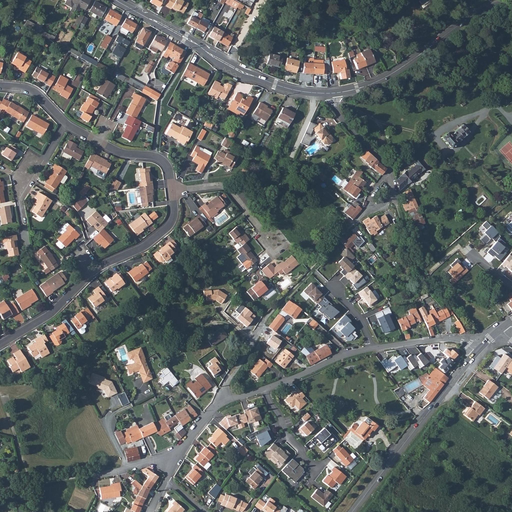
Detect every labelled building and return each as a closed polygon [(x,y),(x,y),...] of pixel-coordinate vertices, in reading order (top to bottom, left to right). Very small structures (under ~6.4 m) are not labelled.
[(75,0),(66,0),(64,4),(71,8),(75,0)] [(75,0),(71,8),(70,11),(73,13),(75,10),(78,11),(80,11),(81,8),(84,10),(90,0),(89,0),(75,0)] [(165,0),(164,4),(170,8),(171,7),(175,9),(176,8),(183,12),(188,2),(184,0),(165,0)] [(232,0),(226,0),(225,3),(236,8),(236,7),(239,3),(232,0)] [(95,2),(89,11),(100,17),(105,8),(98,4),(95,2)] [(110,10),(104,20),(109,23),(115,26),(121,16),(111,11),(110,10)] [(191,16),(186,24),(194,28),(199,20),(202,14),(198,12),(195,18),(191,16)] [(333,12),(331,16),(341,21),(343,17),(333,12)] [(123,24),(121,27),(131,33),(136,25),(126,19),(123,24)] [(199,20),(194,28),(203,33),(207,25),(199,20)] [(56,35),(26,21),(24,27),(53,41),(56,35)] [(289,29),(293,36),(293,35),(299,32),(295,25),(289,29)] [(208,36),(218,41),(222,32),(213,27),(208,36)] [(150,32),(143,28),(135,41),(136,42),(135,44),(134,46),(140,49),(142,45),(143,46),(150,32)] [(222,32),(218,41),(227,46),(234,34),(231,33),(229,36),(222,32)] [(130,41),(118,35),(115,41),(118,42),(112,53),(121,58),(126,49),(120,45),(122,42),(128,46),(130,41)] [(101,46),(106,49),(111,38),(107,36),(101,46)] [(157,49),(161,51),(166,41),(155,36),(148,49),(155,53),(157,49)] [(169,43),(164,52),(171,56),(174,58),(180,61),(185,53),(182,51),(182,50),(174,45),(173,46),(169,43)] [(326,47),(322,47),(322,44),(315,43),(315,51),(325,52),(326,47)] [(369,49),(361,52),(366,65),(375,62),(369,49)] [(366,65),(361,52),(356,54),(358,58),(353,60),(357,69),(366,65)] [(270,53),(266,62),(278,66),(281,56),(270,53)] [(20,54),(14,64),(20,67),(21,67),(23,68),(21,71),(27,74),(33,63),(27,59),(27,58),(20,54)] [(287,57),(283,68),(295,72),(298,60),(287,57)] [(302,72),(312,72),(313,63),(313,57),(308,57),(308,62),(303,62),(302,72)] [(165,69),(173,73),(180,61),(174,58),(172,62),(168,62),(164,67),(165,69)] [(344,59),(331,61),(333,73),(345,71),(344,59)] [(313,63),(312,72),(322,73),(322,63),(313,63)] [(189,64),(183,75),(204,86),(210,75),(196,68),(196,69),(193,68),(193,66),(189,64)] [(152,67),(148,65),(144,72),(148,74),(152,67)] [(39,67),(33,76),(48,84),(53,75),(42,69),(41,68),(39,67)] [(63,76),(57,85),(60,86),(58,90),(61,92),(62,91),(63,92),(62,95),(69,100),(75,89),(67,85),(70,80),(63,76)] [(107,79),(99,93),(100,95),(109,99),(114,90),(116,90),(118,86),(107,79)] [(131,85),(141,91),(144,86),(134,81),(131,85)] [(224,101),(232,87),(228,84),(225,85),(223,88),(220,86),(220,85),(215,82),(207,95),(216,100),(218,97),(224,101)] [(152,90),(148,96),(155,100),(160,94),(154,91),(152,90)] [(133,104),(127,114),(130,116),(136,119),(147,100),(136,94),(133,98),(136,100),(134,104),(133,104)] [(234,102),(231,107),(236,110),(234,113),(237,115),(239,114),(244,116),(253,101),(249,99),(246,99),(244,102),(241,100),(242,99),(240,98),(240,96),(236,94),(232,101),(234,102)] [(86,102),(81,110),(85,113),(83,116),(82,118),(90,122),(93,117),(91,116),(96,108),(98,109),(100,104),(90,98),(87,103),(86,102)] [(24,122),(29,114),(11,103),(7,101),(7,102),(1,110),(0,112),(5,115),(6,112),(19,120),(19,119),(24,122)] [(255,111),(253,115),(266,123),(271,113),(265,109),(266,108),(259,104),(255,111)] [(283,108),(278,118),(289,125),(295,114),(283,108)] [(33,116),(27,126),(44,135),(48,127),(43,124),(44,122),(33,116)] [(130,116),(128,119),(140,126),(142,122),(136,119),(130,116)] [(140,126),(128,119),(126,123),(129,125),(123,136),(131,141),(140,126)] [(147,124),(144,129),(152,133),(153,128),(147,124)] [(320,124),(313,129),(316,133),(315,134),(317,137),(316,138),(318,142),(319,142),(321,141),(324,145),(328,146),(333,143),(332,138),(330,134),(328,135),(326,131),(327,130),(324,126),(323,127),(320,124)] [(170,125),(164,135),(169,138),(170,137),(175,140),(176,139),(179,141),(177,143),(182,146),(185,142),(186,142),(191,133),(182,128),(181,131),(170,125)] [(446,134),(441,139),(452,149),(469,132),(462,125),(450,137),(446,134)] [(202,130),(197,139),(200,141),(205,132),(202,130)] [(224,138),(220,146),(225,149),(226,149),(227,146),(230,148),(232,143),(224,138)] [(69,143),(64,152),(67,154),(66,156),(78,162),(83,153),(75,149),(76,147),(69,143)] [(3,151),(1,154),(10,160),(14,154),(15,154),(17,150),(10,146),(8,149),(5,148),(3,151)] [(210,157),(198,150),(199,147),(196,146),(190,156),(194,157),(192,160),(200,164),(199,165),(195,170),(201,173),(210,157)] [(199,147),(198,150),(210,157),(210,156),(212,153),(204,148),(203,149),(199,147)] [(216,160),(219,156),(220,157),(222,154),(217,151),(213,159),(216,160)] [(220,157),(219,156),(216,160),(215,162),(221,165),(222,164),(232,170),(235,165),(231,163),(234,158),(231,157),(232,155),(224,151),(222,154),(220,157)] [(376,161),(370,155),(364,161),(367,164),(369,166),(381,175),(386,169),(376,161)] [(90,157),(83,170),(86,172),(88,169),(104,178),(109,168),(99,162),(99,160),(94,158),(93,159),(90,157)] [(396,180),(399,190),(407,183),(412,179),(414,180),(417,177),(417,175),(426,167),(419,159),(414,163),(414,162),(410,165),(412,168),(412,169),(407,173),(406,171),(400,176),(396,180)] [(54,189),(55,189),(60,182),(64,175),(64,174),(62,172),(64,169),(63,169),(55,164),(53,167),(54,167),(52,170),(53,171),(45,183),(46,183),(54,189)] [(140,177),(141,184),(152,183),(151,179),(150,179),(148,166),(139,167),(140,177)] [(352,179),(349,182),(360,190),(362,191),(364,188),(362,187),(365,182),(358,177),(362,173),(359,170),(357,172),(356,173),(357,173),(355,175),(354,175),(353,177),(351,176),(350,177),(352,179)] [(311,177),(308,180),(313,184),(320,179),(319,178),(315,174),(314,175),(311,177)] [(323,174),(319,178),(320,179),(324,182),(327,178),(323,174)] [(115,177),(109,187),(118,187),(121,180),(115,177)] [(360,190),(349,182),(344,190),(356,199),(359,195),(357,194),(360,190)] [(54,189),(46,183),(44,186),(52,192),(54,189)] [(141,184),(140,184),(140,189),(142,200),(152,199),(151,188),(153,188),(152,183),(141,184)] [(83,196),(91,187),(87,184),(79,192),(83,196)] [(408,202),(403,205),(405,211),(408,209),(409,213),(418,209),(416,203),(410,190),(404,192),(408,202)] [(36,205),(31,212),(40,218),(51,201),(38,193),(34,198),(36,200),(34,204),(36,205)] [(203,204),(204,205),(212,215),(219,209),(218,208),(221,205),(222,205),(225,202),(224,201),(225,200),(220,194),(219,195),(217,194),(212,199),(208,203),(206,201),(203,204)] [(73,205),(78,211),(87,201),(82,196),(73,205)] [(0,217),(1,223),(10,221),(9,215),(10,215),(8,204),(2,205),(0,205),(0,217)] [(349,205),(348,204),(346,206),(349,208),(346,213),(348,215),(353,219),(362,209),(357,205),(354,207),(352,206),(350,204),(349,205)] [(204,205),(200,208),(208,218),(212,215),(204,205)] [(96,227),(99,229),(102,226),(108,221),(96,208),(87,218),(92,224),(94,222),(97,226),(96,227)] [(411,217),(407,218),(412,229),(425,223),(418,209),(409,213),(411,217)] [(141,216),(140,214),(129,223),(137,233),(142,229),(141,227),(145,224),(146,224),(151,220),(145,213),(141,216)] [(195,218),(185,226),(191,234),(203,224),(200,220),(204,217),(200,213),(194,217),(195,218)] [(366,228),(371,235),(373,233),(374,235),(377,233),(376,232),(389,223),(384,215),(379,219),(377,216),(370,220),(369,217),(363,221),(367,228),(366,228)] [(486,236),(481,240),(485,245),(498,233),(486,222),(482,226),(486,231),(483,233),(486,236)] [(62,234),(57,238),(59,240),(64,245),(65,247),(73,238),(75,239),(79,235),(67,223),(64,223),(59,228),(59,231),(62,234)] [(227,230),(236,240),(238,239),(241,242),(244,240),(248,237),(245,233),(244,234),(235,224),(227,230)] [(99,229),(92,236),(95,239),(97,238),(104,246),(113,238),(102,226),(99,229)] [(16,232),(4,235),(5,241),(4,241),(5,248),(7,247),(9,255),(18,253),(17,245),(15,245),(14,239),(17,239),(16,232)] [(343,238),(340,240),(342,243),(347,248),(351,253),(353,251),(350,248),(354,244),(358,248),(365,242),(361,237),(359,239),(354,233),(347,241),(343,238)] [(500,261),(509,249),(503,244),(505,242),(499,236),(487,251),(492,255),(493,254),(500,261)] [(236,240),(233,243),(236,247),(241,242),(238,239),(236,240)] [(173,245),(169,240),(162,245),(162,246),(157,250),(156,249),(152,253),(157,259),(160,259),(162,258),(164,259),(169,255),(168,253),(175,247),(173,245)] [(241,242),(236,247),(245,257),(249,263),(256,258),(253,253),(252,254),(248,249),(250,247),(244,240),(241,242)] [(371,243),(368,246),(373,252),(376,249),(371,243)] [(38,257),(46,268),(47,267),(49,270),(56,265),(54,262),(54,261),(47,251),(46,251),(43,246),(35,252),(38,256),(38,257)] [(351,253),(347,248),(341,254),(344,257),(339,262),(342,265),(340,267),(343,270),(340,272),(344,276),(353,268),(353,267),(349,263),(355,257),(351,253)] [(268,261),(260,268),(267,276),(275,270),(278,274),(282,270),(284,272),(296,262),(290,254),(277,264),(276,263),(272,266),(268,261)] [(511,257),(510,256),(501,265),(504,268),(505,267),(511,272),(511,257)] [(241,261),(245,266),(249,263),(245,257),(241,261)] [(132,267),(128,270),(135,279),(148,270),(142,262),(133,269),(132,267)] [(452,286),(467,271),(464,267),(462,268),(457,262),(447,271),(452,278),(448,282),(452,286)] [(353,268),(344,276),(348,280),(349,279),(352,282),(354,283),(352,285),(356,290),(366,282),(361,276),(353,268)] [(110,277),(105,282),(111,290),(117,285),(118,286),(124,281),(116,271),(113,274),(114,276),(111,278),(110,277)] [(46,280),(38,286),(45,297),(52,293),(51,291),(58,287),(57,285),(62,282),(62,281),(65,278),(61,272),(57,274),(57,273),(46,280)] [(259,283),(247,292),(253,301),(266,290),(265,288),(268,286),(262,278),(257,281),(259,283)] [(311,283),(303,291),(314,301),(317,304),(317,303),(324,297),(321,294),(320,294),(318,292),(319,291),(311,283)] [(91,295),(87,298),(93,307),(99,303),(100,304),(107,298),(98,286),(93,290),(96,293),(92,296),(91,295)] [(367,287),(358,293),(363,300),(364,300),(369,307),(374,304),(373,303),(376,300),(367,287)] [(30,289),(13,300),(20,311),(26,308),(25,307),(36,300),(30,289)] [(226,296),(226,295),(217,289),(202,289),(202,294),(205,294),(205,301),(210,301),(210,299),(213,299),(221,304),(226,296)] [(324,297),(317,303),(321,307),(318,310),(321,313),(323,312),(326,315),(325,316),(329,320),(332,316),(335,319),(340,314),(333,308),(332,309),(328,304),(329,303),(324,297)] [(272,323),(269,328),(275,333),(279,336),(281,333),(277,329),(283,322),(284,321),(285,321),(290,318),(291,317),(294,320),(302,311),(289,300),(282,310),(278,315),(272,323)] [(2,302),(0,303),(0,318),(1,320),(11,315),(11,316),(17,313),(12,304),(6,307),(2,302)] [(246,328),(255,317),(241,305),(235,311),(240,314),(236,318),(246,328)] [(383,316),(377,319),(383,332),(393,327),(388,316),(392,315),(388,308),(381,312),(383,316)] [(422,308),(418,309),(427,326),(430,336),(433,336),(430,326),(434,324),(430,316),(427,317),(422,308)] [(445,309),(436,314),(440,322),(453,314),(449,310),(448,310),(447,308),(445,309)] [(75,317),(71,320),(77,329),(81,326),(80,325),(89,318),(83,309),(74,316),(75,317)] [(405,318),(398,322),(403,330),(409,327),(408,326),(418,321),(420,322),(421,322),(415,310),(409,313),(411,317),(406,319),(405,318)] [(435,311),(429,314),(430,316),(434,324),(440,322),(436,314),(435,311)] [(344,315),(333,327),(338,332),(339,331),(345,337),(344,338),(347,341),(350,341),(352,339),(353,340),(357,337),(354,334),(355,333),(348,326),(351,323),(350,321),(344,315)] [(314,329),(318,323),(313,319),(309,324),(314,329)] [(52,335),(50,336),(53,342),(57,345),(60,343),(59,340),(64,337),(63,336),(68,333),(69,336),(75,333),(64,320),(61,322),(62,324),(55,328),(56,330),(51,332),(52,335)] [(461,325),(456,328),(460,335),(465,332),(461,325)] [(211,341),(209,343),(213,347),(227,337),(221,329),(210,338),(211,341)] [(34,345),(28,349),(31,353),(30,353),(33,358),(39,354),(41,358),(49,353),(43,344),(44,343),(40,337),(34,341),(36,345),(35,346),(34,345)] [(307,344),(301,352),(306,356),(310,366),(331,354),(326,346),(315,352),(307,344)] [(145,359),(140,348),(132,352),(133,354),(131,355),(135,364),(127,367),(130,375),(137,372),(137,371),(140,369),(141,374),(140,374),(144,383),(148,381),(153,379),(145,359)] [(285,350),(276,362),(284,368),(294,356),(285,350)] [(12,359),(7,362),(9,365),(9,366),(13,373),(18,369),(21,374),(30,368),(19,351),(13,354),(17,361),(14,362),(12,359)] [(426,353),(423,356),(428,361),(431,358),(426,353)] [(415,355),(411,357),(418,365),(420,369),(429,362),(428,361),(423,356),(421,354),(416,357),(415,355)] [(511,360),(503,354),(500,358),(497,356),(489,367),(492,369),(493,368),(500,374),(504,369),(511,360)] [(404,357),(401,359),(406,366),(410,371),(418,365),(411,357),(410,355),(406,359),(404,357)] [(385,359),(380,363),(388,373),(397,367),(400,371),(406,366),(401,359),(399,357),(396,359),(395,357),(393,358),(387,361),(385,359)] [(205,364),(213,376),(223,369),(215,358),(205,364)] [(451,361),(448,358),(444,361),(442,359),(439,363),(441,365),(438,368),(441,370),(439,371),(443,375),(444,373),(454,363),(451,361)] [(511,359),(511,360),(504,369),(505,369),(502,373),(509,378),(511,375),(511,359)] [(273,366),(266,361),(263,364),(259,361),(254,368),(254,370),(251,374),(258,379),(262,374),(265,370),(267,367),(270,369),(273,366)] [(166,368),(161,372),(165,377),(162,379),(163,380),(160,382),(163,386),(168,382),(172,388),(178,383),(166,368)] [(435,368),(431,373),(437,379),(443,385),(445,382),(440,378),(443,375),(439,371),(435,368)] [(93,372),(90,381),(104,387),(108,396),(117,392),(112,381),(106,379),(105,376),(93,372)] [(423,399),(429,404),(443,385),(437,379),(431,373),(429,376),(422,385),(429,392),(423,399)] [(196,382),(188,388),(196,398),(204,392),(205,393),(212,387),(201,374),(195,380),(196,382)] [(488,379),(478,392),(488,399),(498,387),(488,379)] [(305,396),(299,389),(296,392),(296,391),(286,401),(293,408),(296,405),(300,410),(307,403),(303,398),(305,396)] [(118,394),(123,405),(127,403),(130,401),(125,391),(118,394)] [(340,409),(346,404),(342,400),(336,405),(340,409)] [(467,410),(463,416),(472,423),(478,415),(480,416),(485,409),(476,402),(469,411),(467,410)] [(182,412),(175,416),(179,422),(182,427),(197,416),(190,406),(183,411),(182,410),(181,411),(182,412)] [(249,408),(244,410),(249,424),(262,419),(260,414),(259,415),(257,407),(250,410),(249,408)] [(244,422),(248,421),(245,413),(241,414),(240,413),(231,416),(231,414),(226,416),(220,423),(227,429),(230,426),(238,423),(240,428),(245,426),(244,422)] [(305,415),(302,418),(305,421),(311,416),(307,413),(305,415)] [(158,431),(156,431),(157,434),(160,436),(170,430),(169,428),(179,422),(175,416),(166,421),(165,419),(164,420),(163,419),(156,423),(160,430),(158,431)] [(366,418),(363,423),(372,430),(373,431),(377,427),(366,418)] [(308,421),(300,429),(303,432),(304,431),(308,436),(315,429),(308,421)] [(359,426),(355,432),(364,440),(372,430),(363,423),(362,422),(359,426)] [(355,423),(344,435),(346,437),(351,431),(353,434),(355,432),(359,426),(355,423)] [(150,424),(139,430),(143,438),(153,433),(153,432),(154,431),(150,424)] [(252,433),(246,436),(250,440),(257,437),(261,446),(268,440),(269,443),(274,437),(271,432),(269,433),(266,426),(252,433)] [(216,435),(211,441),(218,447),(223,442),(227,446),(231,441),(227,437),(229,435),(221,428),(215,434),(216,435)] [(324,428),(315,436),(326,449),(336,440),(324,428)] [(139,430),(139,429),(128,434),(128,433),(123,435),(127,444),(132,442),(132,443),(143,438),(139,430)] [(183,429),(175,435),(179,440),(186,432),(183,429)] [(273,443),(264,453),(269,458),(271,456),(277,462),(278,460),(282,464),(286,459),(285,458),(290,454),(285,450),(283,452),(279,447),(278,448),(273,443)] [(250,451),(244,445),(239,451),(245,457),(250,451)] [(338,445),(332,450),(335,453),(335,454),(342,462),(345,466),(353,460),(342,447),(341,448),(338,445)] [(201,453),(196,459),(204,466),(208,462),(214,455),(205,447),(200,452),(201,453)] [(138,452),(126,455),(127,462),(139,459),(138,452)] [(292,458),(282,470),(295,482),(303,473),(302,472),(303,471),(303,468),(292,458)] [(205,472),(195,464),(192,467),(193,468),(186,476),(194,484),(205,472)] [(327,474),(322,481),(331,488),(336,482),(339,484),(346,476),(334,466),(331,470),(332,471),(329,476),(327,474)] [(138,474),(140,473),(141,472),(148,476),(148,477),(147,479),(152,482),(153,483),(157,476),(150,472),(145,468),(140,470),(137,473),(138,474)] [(253,468),(249,472),(252,475),(246,481),(255,489),(259,485),(258,484),(265,476),(258,469),(256,471),(253,468)] [(147,479),(142,487),(150,489),(153,483),(152,482),(147,479)] [(136,495),(134,500),(142,504),(150,489),(142,487),(140,486),(135,480),(131,484),(135,488),(133,492),(133,494),(136,495)] [(114,485),(99,487),(101,499),(120,496),(119,490),(121,490),(119,482),(114,483),(114,485)] [(323,506),(333,494),(327,489),(323,494),(317,489),(311,496),(323,506)] [(212,503),(216,497),(211,494),(208,500),(212,503)] [(225,496),(222,503),(221,505),(229,508),(229,507),(241,511),(247,504),(241,501),(242,501),(226,495),(225,496)] [(259,499),(255,505),(261,510),(262,509),(266,511),(267,511),(269,511),(280,511),(281,511),(273,505),(276,501),(271,498),(266,504),(259,499)] [(170,509),(166,511),(180,511),(185,508),(175,499),(172,503),(175,505),(171,510),(170,509)] [(134,500),(129,510),(132,511),(139,511),(141,508),(142,509),(144,505),(142,504),(134,500)]
